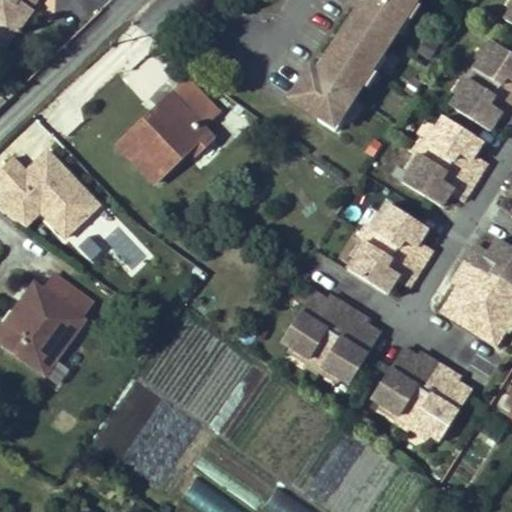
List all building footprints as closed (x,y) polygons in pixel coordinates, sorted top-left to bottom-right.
[(0,0),(0,21),(16,33),(32,10),(26,5),(29,0),(34,0),(35,1),(35,0),(0,0)] [(29,0),(26,5),(32,10),(38,2),(35,1),(34,0),(29,0)] [(369,0),(327,66),(321,62),(319,60),(313,70),(309,67),(289,97),(320,118),(326,110),(339,117),(362,82),(358,80),(375,52),(379,54),(395,30),(391,27),(410,0),(414,3),(416,0),(369,0)] [(369,0),(356,0),(360,2),(321,62),(327,66),(369,0)] [(391,27),(395,30),(401,33),(419,6),(414,3),(410,0),(391,27)] [(0,35),(9,42),(16,33),(0,21),(0,35)] [(511,56),(491,43),(474,69),(467,64),(457,78),(465,83),(450,109),(488,133),(500,114),(511,122),(511,56)] [(358,80),(362,82),(366,85),(384,58),(379,54),(375,52),(358,80)] [(0,85),(0,106),(20,87),(10,76),(0,85)] [(189,81),(172,96),(202,128),(218,113),(189,81)] [(202,128),(172,96),(119,147),(155,185),(191,150),(197,155),(213,139),(202,128)] [(343,121),(339,117),(326,110),(320,118),(318,120),(336,133),(343,121)] [(481,143),(443,119),(427,144),(419,139),(409,154),(417,159),(401,184),(440,209),(452,190),(465,199),(483,171),(469,162),(481,143)] [(64,242),(103,204),(46,148),(26,168),(10,153),(0,162),(0,207),(23,230),(38,216),(64,242)] [(426,230),(388,205),(372,231),(364,226),(355,241),(363,246),(347,271),(385,295),(397,277),(410,285),(428,257),(415,249),(426,230)] [(443,310),(496,344),(505,329),(500,326),(509,312),(511,313),(511,245),(498,237),(487,256),(474,248),(456,277),(467,284),(464,287),(459,285),(443,310)] [(93,306),(54,277),(43,292),(82,321),(93,306)] [(43,292),(33,285),(13,312),(23,319),(43,292)] [(55,343),(64,350),(84,323),(82,321),(43,292),(23,319),(13,312),(0,329),(0,344),(35,370),(55,343)] [(311,293),(281,343),(308,360),(303,368),(318,376),(323,368),(350,385),(380,335),(360,322),(364,317),(335,299),(331,305),(311,293)] [(35,370),(44,377),(64,350),(55,343),(35,370)] [(402,348),(372,398),(399,415),(394,423),(409,432),(414,424),(441,440),(471,390),(451,378),(454,373),(426,355),(422,361),(402,348)] [(511,397),(500,412),(511,421),(511,419),(511,397)] [(270,500),(282,511),(318,511),(309,503),(301,511),(279,490),(270,500)]
